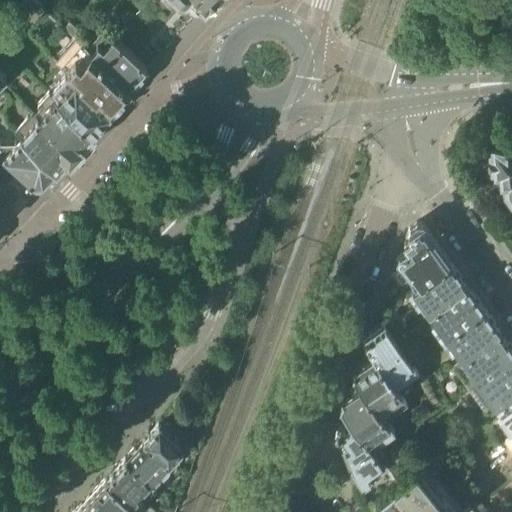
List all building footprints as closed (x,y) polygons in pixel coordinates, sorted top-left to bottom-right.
[(183,0),(184,2),(193,11),(199,11),(203,7),(203,8),(208,3),(211,0),(183,0)] [(450,0),(430,0),(428,7),(445,14),(450,0)] [(120,13),(127,21),(133,16),(125,7),(120,13)] [(64,28),(75,39),(81,33),(69,23),(64,28)] [(104,29),(86,48),(129,87),(131,85),(135,80),(146,68),(120,44),(104,29)] [(63,70),(66,72),(107,110),(111,107),(116,102),(129,87),(86,48),(81,44),(67,59),(71,62),(63,70)] [(56,98),(89,129),(90,130),(97,122),(96,122),(107,110),(66,72),(65,72),(66,74),(52,89),(58,95),(56,98)] [(39,106),(33,112),(72,148),(79,141),(78,140),(89,129),(56,98),(50,92),(49,92),(49,91),(37,103),(39,106)] [(15,130),(20,135),(54,166),(65,154),(66,155),(72,148),(33,112),(33,111),(27,117),(15,130)] [(55,166),(54,166),(20,135),(15,140),(0,140),(0,152),(32,181),(32,182),(41,181),(48,174),(55,166)] [(511,144),(509,144),(509,145),(499,146),(499,145),(492,146),(492,148),(487,155),(488,163),(494,168),(494,170),(500,170),(501,178),(500,178),(501,181),(502,181),(503,191),(510,202),(511,201),(511,144)] [(402,280),(409,290),(449,261),(449,260),(448,259),(448,260),(423,224),(422,223),(421,223),(416,223),(415,223),(409,227),(408,228),(407,233),(407,234),(410,238),(409,239),(410,239),(405,242),(404,242),(404,243),(403,243),(404,243),(403,244),(404,244),(407,248),(407,249),(398,255),(391,274),(392,274),(398,283),(402,280)] [(423,316),(427,312),(467,285),(466,284),(465,284),(449,261),(409,290),(405,292),(416,307),(423,316)] [(427,312),(444,336),(484,309),(467,285),(427,312)] [(454,359),(456,361),(498,331),(499,330),(484,309),(444,336),(459,356),(454,359)] [(364,342),(371,352),(394,384),(397,387),(418,373),(404,353),(390,333),(383,322),(368,332),(372,337),(364,342)] [(450,366),(466,389),(511,355),(511,349),(498,331),(456,361),(450,366)] [(350,371),(359,384),(388,423),(392,421),(386,414),(406,400),(397,387),(394,384),(371,352),(353,365),(350,371)] [(483,413),(490,408),(511,391),(511,355),(466,389),(483,413)] [(430,381),(439,375),(434,368),(425,374),(430,381)] [(430,381),(433,386),(443,379),(439,374),(439,375),(430,381)] [(338,403),(351,421),(379,460),(383,457),(374,445),(394,431),(388,423),(359,384),(340,397),(338,403)] [(496,408),(511,430),(511,391),(490,408),(492,411),(496,408)] [(427,423),(442,445),(458,434),(442,412),(427,423)] [(379,460),(351,421),(337,431),(345,442),(341,445),(342,446),(344,450),(343,450),(344,452),(344,451),(346,456),(346,458),(351,469),(360,482),(362,484),(367,481),(364,477),(383,465),(379,460)] [(142,437),(143,438),(175,467),(179,457),(173,452),(178,446),(178,441),(170,434),(171,428),(164,422),(158,423),(157,422),(148,432),(147,431),(142,437)] [(125,456),(124,457),(152,482),(153,481),(155,481),(159,476),(160,474),(167,466),(173,472),(175,467),(143,438),(141,439),(142,440),(135,447),(133,447),(128,453),(127,456),(126,457),(125,456)] [(411,455),(417,465),(427,457),(425,454),(414,453),(411,455)] [(453,460),(460,470),(467,465),(460,455),(453,460)] [(105,478),(133,505),(152,482),(124,457),(112,470),(112,469),(105,477),(105,478)] [(456,511),(459,510),(430,473),(426,476),(419,468),(429,460),(427,457),(417,465),(373,500),(383,511),(456,511)] [(105,478),(85,499),(100,511),(135,511),(138,509),(133,505),(105,478)] [(473,488),(477,495),(478,497),(487,489),(481,482),(473,488)] [(370,490),(363,494),(367,501),(374,497),(370,490)] [(472,503),(477,510),(490,499),(484,493),(472,503)] [(100,511),(85,499),(72,511),(100,511)]
